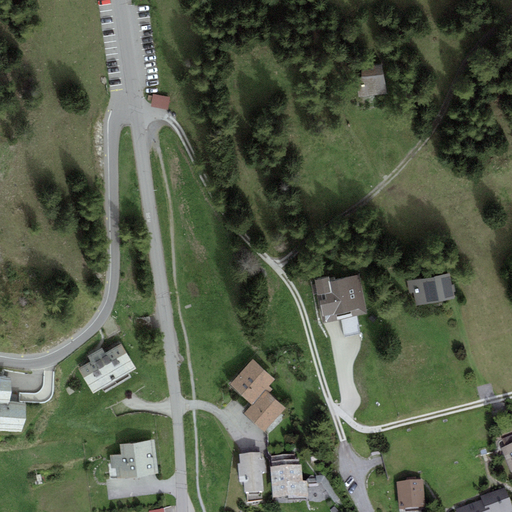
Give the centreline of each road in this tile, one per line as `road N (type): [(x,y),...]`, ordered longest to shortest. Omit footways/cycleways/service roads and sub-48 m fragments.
road 1 (residential): [(136,109),(176,405),(182,511)]
road 2 (track): [(511,18),(480,47),(423,141),(281,272)]
road 3 (unclassified): [(136,109),(114,122),(114,271),(106,306),(93,329),(46,361),(0,360)]
